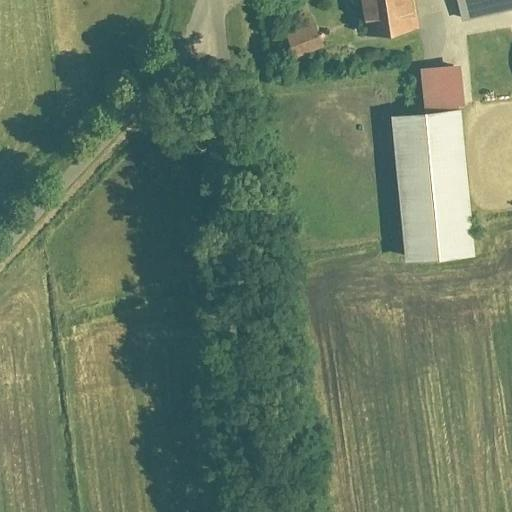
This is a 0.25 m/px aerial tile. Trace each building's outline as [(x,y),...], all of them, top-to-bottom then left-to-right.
[(409,0),(357,0),(362,23),(412,14),(409,0)] [(453,0),(457,13),(508,0),(453,0)] [(286,59),(317,46),(306,19),(275,32),(286,59)] [(486,27),(459,30),(467,98),(493,95),(486,27)] [(412,65),(414,104),(454,101),(451,63),(412,65)] [(462,115),(391,122),(405,270),(476,264),(462,115)]
